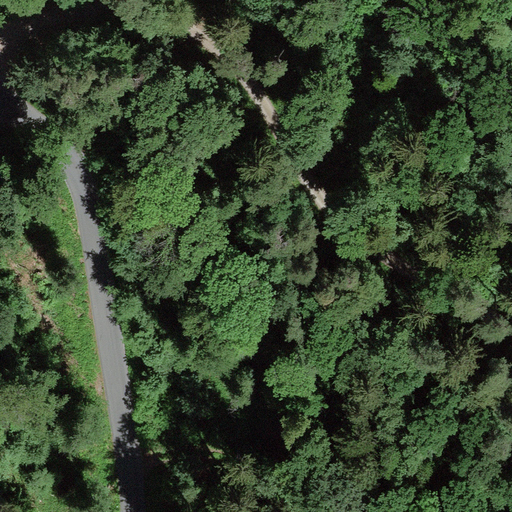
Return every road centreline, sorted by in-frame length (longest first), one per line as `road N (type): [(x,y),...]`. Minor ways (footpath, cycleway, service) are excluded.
road 1 (track): [(0,39),(81,6),(176,19),(233,57),(335,216),(511,326)]
road 2 (unclassified): [(0,97),(61,146),(84,187),(130,462),(131,511)]
